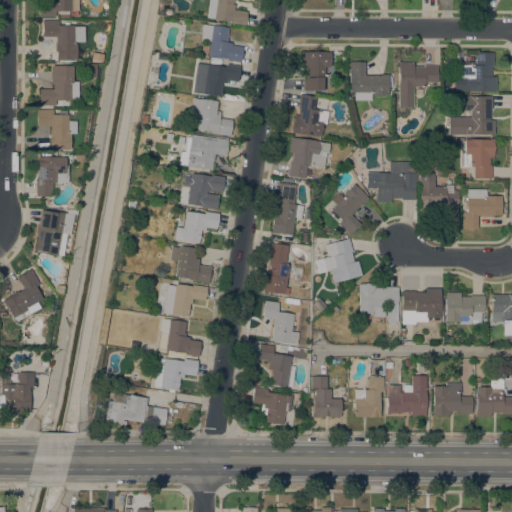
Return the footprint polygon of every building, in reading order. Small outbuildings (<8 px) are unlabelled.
[(77,0),(77,10),(70,10),(70,11),(55,10),(55,16),(39,15),(39,0),(77,0)] [(207,0),(232,0),(232,4),(235,4),(234,9),(246,11),(244,25),(229,23),(229,21),(205,17),(207,0)] [(58,60),(55,60),(56,45),(54,45),(54,42),(55,42),(55,36),(42,36),(42,20),(58,20),(58,25),(73,25),(73,26),(83,26),(83,42),(73,42),(73,43),(75,43),(75,47),(76,47),(76,51),(75,51),(75,54),(76,54),(76,58),(75,58),(75,60),(58,60)] [(202,24),(228,27),(226,38),(227,39),(227,42),(231,42),(231,45),(242,46),(240,62),(226,60),(227,58),(207,55),(209,42),(200,40),(202,24)] [(300,51),(330,51),(330,67),(324,67),(324,90),(303,90),(303,77),(305,77),(304,66),(300,66),(300,51)] [(493,52),(492,66),(491,66),(491,76),(495,76),(495,91),(465,91),(465,78),(456,78),(456,64),(474,65),(474,52),(493,52)] [(364,61),(364,75),(380,75),(380,74),(388,74),(388,92),(387,92),(387,95),(371,95),(371,92),(369,92),(369,98),(355,99),(355,92),(353,92),(353,78),(349,78),(349,64),(348,64),(348,61),(364,61)] [(196,62),(226,66),(226,64),(239,66),(237,81),(226,79),(225,83),(221,82),(219,95),(192,91),(196,62)] [(397,62),(413,62),(413,66),(423,66),(423,65),(437,65),(436,82),(424,82),(424,86),(413,86),(413,107),(397,107),(397,62)] [(86,64),(95,64),(95,77),(86,77),(86,64)] [(55,100),(54,105),(38,105),(39,89),(52,89),(52,84),(50,84),(50,72),(51,72),(51,65),(72,65),(72,81),(77,81),(77,100),(69,100),(55,100)] [(299,94),(315,96),(313,109),(328,111),(326,123),(322,123),(320,136),(314,135),(314,136),(291,133),(294,114),(298,115),(299,108),(297,108),(299,94)] [(448,134),(448,117),(469,117),(469,110),(462,110),(462,96),(491,96),(491,109),(489,109),(489,120),(493,120),(493,134),(448,134)] [(217,101),(215,114),(216,114),(216,111),(220,111),(219,119),(220,119),(220,118),(231,119),(229,135),(209,132),(209,131),(195,129),(197,119),(189,118),(192,97),(217,101)] [(36,109),(52,109),(52,114),(59,114),(59,111),(64,111),(64,114),(67,114),(67,121),(75,121),(75,133),(69,133),(69,149),(66,149),(48,149),(48,141),(49,141),(49,125),(36,125),(36,109)] [(185,131),(185,137),(183,137),(182,144),(175,143),(177,136),(180,136),(180,131),(185,131)] [(165,133),(172,134),(170,141),(164,140),(165,133)] [(179,150),(183,151),(185,137),(189,137),(189,134),(201,135),(201,136),(227,139),(225,156),(223,156),(223,154),(214,153),(213,161),(212,161),(211,169),(185,166),(185,165),(177,164),(179,150)] [(318,141),(318,142),(329,143),(328,152),(320,151),(320,155),(325,156),(323,168),(306,165),(304,178),(287,176),(289,162),(291,163),(292,152),(287,151),(288,149),(290,137),(318,141)] [(473,178),(473,165),(470,165),(470,166),(460,166),(461,152),(464,152),(464,139),(489,139),(489,138),(493,138),(493,141),(494,141),(494,152),(493,152),(493,157),(488,157),(488,165),(491,165),(490,178),(473,178)] [(35,180),(37,180),(37,156),(55,156),(55,157),(65,157),(65,165),(66,165),(66,183),(51,182),(50,196),(35,195),(35,180)] [(415,161),(414,200),(400,199),(400,198),(390,197),(390,202),(375,202),(375,188),(365,188),(365,172),(388,172),(388,161),(415,161)] [(187,188),(188,186),(182,185),(183,175),(189,176),(190,173),(209,176),(210,174),(224,176),(222,191),(210,190),(209,192),(205,192),(205,193),(218,195),(216,209),(200,207),(200,206),(185,204),(187,188)] [(443,223),(443,206),(434,206),(434,210),(419,210),(419,173),(432,173),(432,176),(433,176),(434,186),(443,186),(443,184),(452,184),(452,190),(457,190),(457,223),(443,223)] [(273,214),(277,214),(278,204),(275,203),(279,182),(295,185),(293,198),(294,198),(293,204),(303,205),(301,218),(294,217),(291,235),(277,233),(270,232),(273,214)] [(353,183),(367,198),(350,214),(360,224),(349,235),(337,223),(340,220),(330,210),(335,205),(330,199),(337,193),(342,198),(344,196),(342,194),(353,183)] [(460,228),(460,225),(461,225),(461,212),(465,212),(465,188),(485,188),(485,195),(500,195),(500,211),(501,211),(501,215),(492,215),(492,216),(483,216),(483,215),(477,215),(476,229),(460,228)] [(125,206),(127,199),(134,201),(133,208),(125,206)] [(72,214),(69,234),(65,233),(61,255),(56,254),(56,255),(35,252),(34,252),(36,236),(35,236),(39,210),(52,212),(53,211),(72,214)] [(203,214),(204,211),(218,213),(216,228),(205,227),(204,231),(200,230),(198,243),(173,239),(175,227),(182,228),(184,211),(203,214)] [(323,258),(327,257),(323,244),(348,238),(351,251),(350,251),(353,261),(357,260),(360,275),(332,282),(329,270),(326,271),(323,258)] [(263,290),(263,289),(261,289),(263,276),(264,276),(265,275),(268,275),(270,265),(268,264),(271,243),(288,245),(284,264),(289,265),(284,294),(263,290)] [(208,283),(188,280),(188,278),(174,276),(177,261),(169,260),(171,247),(173,247),(173,246),(178,247),(179,245),(196,248),(194,261),(195,258),(199,258),(198,265),(210,267),(208,283)] [(16,293),(15,292),(17,291),(17,292),(23,288),(17,277),(30,269),(38,283),(34,286),(41,299),(36,301),(39,308),(16,321),(13,317),(12,318),(4,302),(3,302),(2,301),(16,293)] [(166,284),(175,285),(175,283),(191,286),(191,284),(206,286),(204,300),(192,298),(191,304),(189,303),(187,316),(162,313),(162,311),(166,284)] [(372,317),(372,313),(358,313),(358,290),(357,290),(357,284),(374,284),(376,284),(376,288),(383,288),(383,287),(397,286),(397,322),(386,322),(386,303),(384,303),(384,317),(372,317)] [(62,285),(61,294),(56,293),(52,288),(54,285),(59,285),(62,285)] [(401,291),(415,291),(415,292),(425,292),(425,288),(440,288),(440,312),(439,312),(439,317),(426,317),(426,321),(414,321),(414,323),(401,323),(401,291)] [(459,292),(459,297),(470,297),(470,295),(483,295),(483,311),(482,311),(482,315),(480,315),(480,323),(470,323),(470,324),(458,324),(458,321),(445,321),(445,316),(444,316),(444,305),(445,305),(445,292),(459,292)] [(490,294),(511,294),(511,334),(504,334),(504,321),(490,321),(490,294)] [(325,306),(319,311),(312,303),(319,298),(325,306)] [(296,344),(268,340),(269,337),(270,337),(273,318),(262,317),(262,313),(261,312),(262,306),(263,306),(264,300),(278,302),(277,311),(293,314),(290,331),(298,332),(296,344)] [(161,318),(185,321),(183,333),(185,333),(184,336),(189,337),(188,339),(200,341),(197,356),(184,354),(184,352),(157,348),(161,318)] [(259,343),(273,345),(272,353),(291,356),(289,365),(294,366),(291,387),(270,384),(271,373),(270,373),(271,369),(267,369),(268,360),(256,359),(259,343)] [(305,356),(293,354),(294,348),(302,349),(303,352),(304,355),(305,356)] [(156,358),(163,359),(163,358),(183,361),(183,358),(197,360),(195,375),(183,374),(182,377),(179,377),(177,390),(173,389),(173,392),(167,391),(167,389),(152,387),(156,358)] [(32,372),(32,386),(29,386),(29,408),(29,411),(0,411),(0,395),(3,395),(3,394),(0,394),(0,368),(9,368),(9,383),(17,383),(17,372),(32,372)] [(475,417),(475,386),(476,386),(476,384),(473,384),(473,378),(479,378),(479,386),(489,386),(489,373),(502,373),(502,393),(501,393),(501,396),(511,396),(511,413),(500,413),(500,412),(490,412),(490,417),(488,417),(488,416),(477,416),(477,417),(475,417)] [(386,395),(387,395),(387,384),(399,384),(399,392),(402,392),(402,384),(410,384),(410,375),(425,375),(425,412),(400,412),(400,413),(386,413),(386,395)] [(326,376),(326,388),(329,388),(329,398),(340,398),(340,416),(314,417),(314,388),(311,388),(311,376),(326,376)] [(352,398),(353,398),(353,389),(367,389),(367,376),(382,376),(382,391),(379,391),(379,396),(380,396),(379,417),(352,417),(352,398)] [(470,414),(457,413),(457,411),(449,411),(449,415),(432,415),(432,386),(445,386),(445,382),(459,382),(459,392),(458,392),(458,396),(471,396),(470,414)] [(253,387),(267,389),(267,392),(291,395),(289,411),(284,410),(282,424),(264,421),(265,415),(259,414),(260,404),(251,403),(253,387)] [(112,401),(113,395),(112,395),(112,392),(146,397),(145,405),(166,409),(163,425),(149,422),(150,420),(142,419),(141,422),(121,419),(121,420),(125,421),(125,424),(103,421),(104,414),(107,400),(112,401)]
